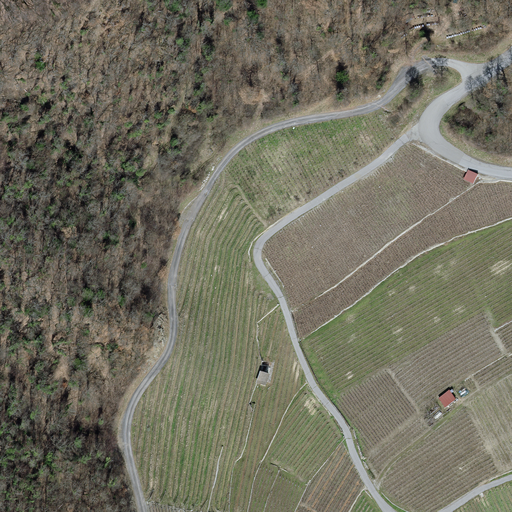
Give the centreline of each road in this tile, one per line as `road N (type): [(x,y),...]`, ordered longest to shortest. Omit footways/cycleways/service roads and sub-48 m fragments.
road 1 (unclassified): [(429,128),(292,216),(257,249),(312,384),(344,426),(388,511)]
road 2 (track): [(253,136),(214,177),(178,249),(169,346),(133,403),(127,428),(142,511)]
road 3 (track): [(374,492),(387,466),(511,371)]
road 4 (track): [(417,67),(371,109),(253,136)]
